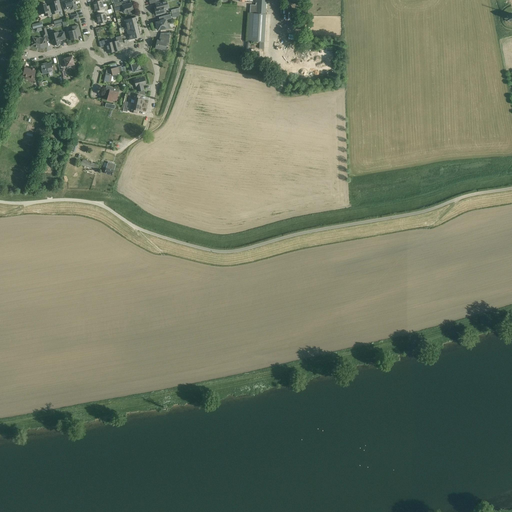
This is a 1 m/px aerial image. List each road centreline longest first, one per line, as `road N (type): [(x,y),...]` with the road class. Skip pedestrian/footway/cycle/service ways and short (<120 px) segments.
road 1 (unclassified): [(0,203),(96,204),(142,231),(226,252),(511,188)]
road 2 (track): [(120,151),(165,114),(195,0)]
